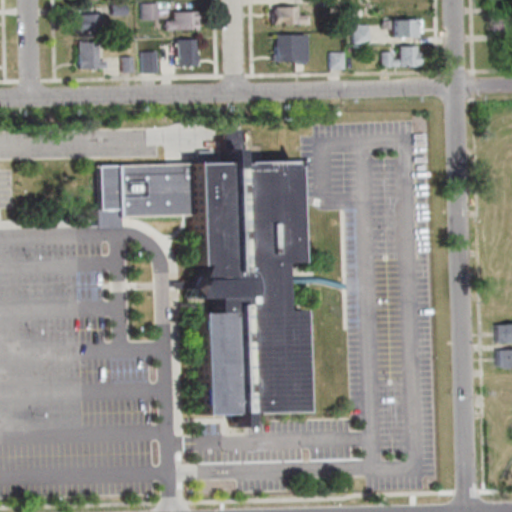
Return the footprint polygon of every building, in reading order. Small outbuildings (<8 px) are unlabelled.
[(137,4),(152,3),(153,19),(137,19),(137,4)] [(107,15),(106,5),(121,5),(121,15),(107,15)] [(267,24),(266,7),(290,6),(291,15),(302,15),(303,23),(267,24)] [(159,21),(167,21),(167,12),(193,12),(193,29),(159,30),(159,21)] [(72,15),(94,14),(94,31),(70,31),(69,17),(72,17),(72,15)] [(511,14),(511,33),(487,33),(486,23),(492,23),(492,15),(511,14)] [(386,36),(386,20),(399,20),(411,19),(411,20),(416,20),(416,32),(412,32),(412,36),(399,36),(386,36)] [(347,43),(347,25),(363,25),(363,43),(347,43)] [(270,35),(300,34),(301,61),(271,61),(270,35)] [(189,39),(189,52),(193,52),(193,65),(172,66),(171,40),(189,39)] [(100,61),(100,68),(72,69),(72,42),(92,42),(92,61),(100,61)] [(414,66),(376,67),(376,53),(386,52),(387,59),(394,59),(393,47),(410,46),(411,53),(414,52),(414,66)] [(152,72),(137,72),(137,52),(151,52),(152,72)] [(324,69),(324,52),(339,52),(339,69),(324,69)] [(128,72),(117,72),(117,57),(127,57),(128,72)] [(179,298),(202,298),(203,313),(187,314),(189,416),(221,415),(222,425),(231,425),(231,414),(290,413),(288,310),(272,311),(271,265),(286,264),(285,163),(226,164),(226,156),(233,156),(233,131),(214,131),(215,163),(90,165),(91,209),(88,209),(88,229),(112,229),(112,216),(184,214),(184,265),(191,265),(179,298)] [(511,324),(489,325),(490,344),(511,343),(511,324)] [(511,349),(511,367),(491,368),(491,350),(511,349)]
